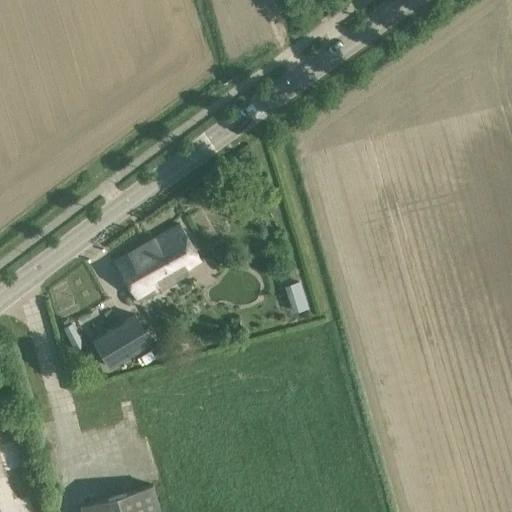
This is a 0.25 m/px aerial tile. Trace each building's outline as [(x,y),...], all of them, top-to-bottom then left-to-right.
[(200,258),(189,241),(179,224),(115,261),(137,299),(157,287),(160,292),(189,275),(184,267),(200,258)] [(292,310),(307,307),(302,280),(287,283),(292,310)] [(134,315),(95,339),(110,367),(152,343),(134,315)] [(136,389),(125,393),(133,423),(145,420),(136,389)] [(0,392),(0,414),(2,423),(15,420),(7,390),(0,392)] [(117,395),(79,405),(86,430),(123,420),(117,395)] [(81,505),(82,511),(160,511),(153,485),(81,505)]
